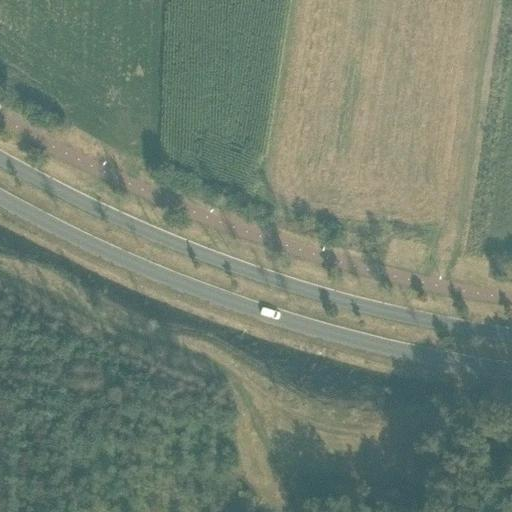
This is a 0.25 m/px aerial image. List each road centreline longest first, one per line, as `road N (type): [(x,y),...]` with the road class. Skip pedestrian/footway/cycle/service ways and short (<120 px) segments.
road 1 (secondary): [(511,335),(416,319),(269,278),(172,242),(0,158)]
road 2 (secondary): [(0,194),(153,270),(268,315),(511,371)]
